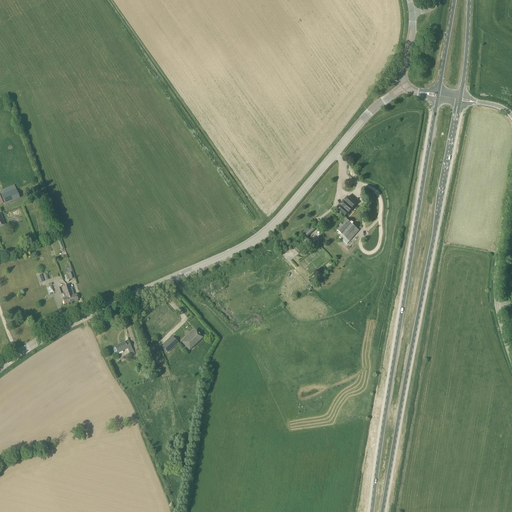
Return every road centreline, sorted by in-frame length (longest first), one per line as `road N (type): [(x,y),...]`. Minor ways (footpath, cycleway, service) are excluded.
road 1 (tertiary): [(0,368),(55,332),(254,241),(370,110),(405,85)]
road 2 (primary): [(437,99),(371,511)]
road 3 (primary): [(384,511),(458,103)]
road 4 (unclassified): [(511,362),(495,299),(511,175)]
